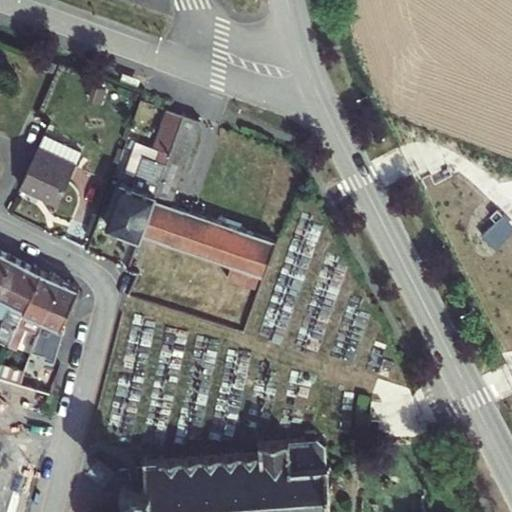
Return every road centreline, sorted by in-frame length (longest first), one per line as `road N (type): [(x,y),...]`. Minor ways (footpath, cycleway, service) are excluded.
road 1 (tertiary): [(511,475),(328,115)]
road 2 (residential): [(54,511),(107,294),(91,272),(0,227)]
road 3 (residential): [(152,52),(328,115)]
road 4 (residential): [(7,0),(152,52)]
road 5 (residential): [(303,60),(226,36),(193,2)]
